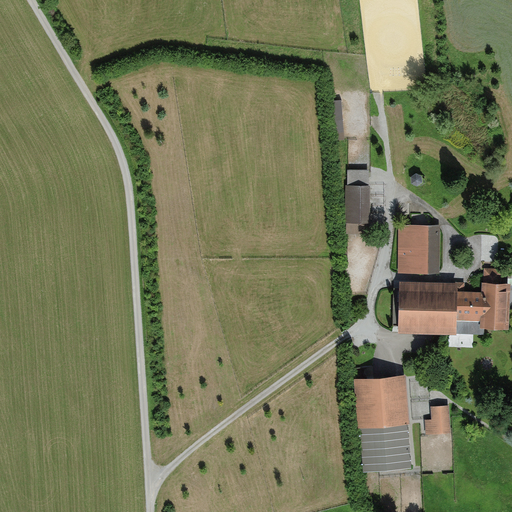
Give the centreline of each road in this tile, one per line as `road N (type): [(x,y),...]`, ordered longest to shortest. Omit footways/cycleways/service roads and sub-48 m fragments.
road 1 (track): [(32,0),(125,170),(150,511)]
road 2 (track): [(377,97),(391,201),(367,313),(149,480)]
road 3 (track): [(511,442),(437,390),(425,342),(392,340),(360,324)]
road 4 (track): [(378,277),(435,279),(449,269),(443,222),(391,186)]
